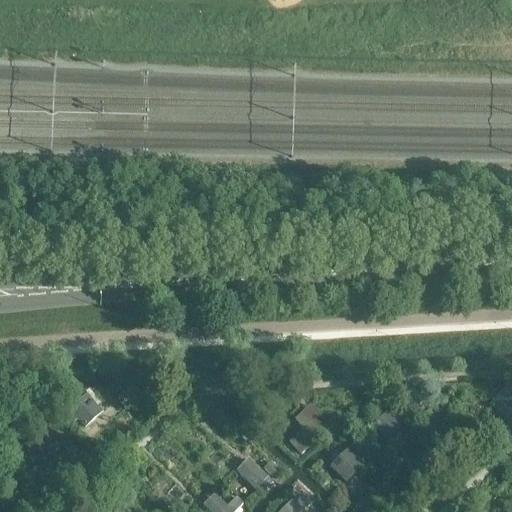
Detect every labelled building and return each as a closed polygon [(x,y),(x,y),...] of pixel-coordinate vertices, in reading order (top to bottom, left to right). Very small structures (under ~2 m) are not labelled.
[(489,404),(509,422),(511,419),(511,387),(508,384),(489,404)] [(64,413),(84,432),(103,412),(83,393),(64,413)] [(285,441),(301,457),(330,428),(305,404),(287,423),(296,431),(285,441)] [(368,427),(388,446),(407,426),(387,408),(368,427)] [(349,483),(367,464),(349,447),(331,465),(349,483)] [(251,459),(239,471),(260,490),(271,477),(251,459)] [(202,510),(204,511),(238,511),(241,509),(221,490),(202,510)]
